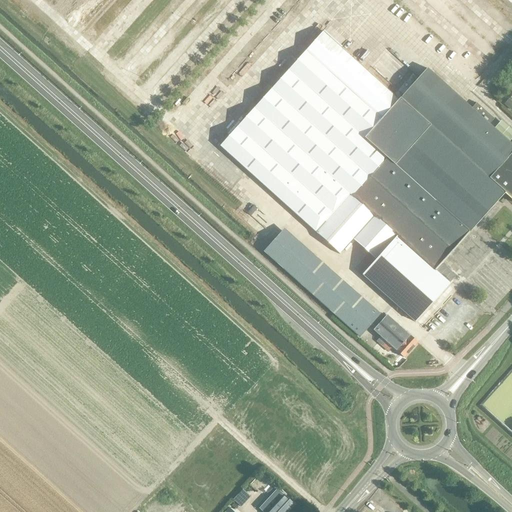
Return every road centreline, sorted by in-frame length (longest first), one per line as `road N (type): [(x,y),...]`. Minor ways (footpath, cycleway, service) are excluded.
road 1 (secondary): [(337,351),(0,51)]
road 2 (track): [(321,511),(209,410)]
